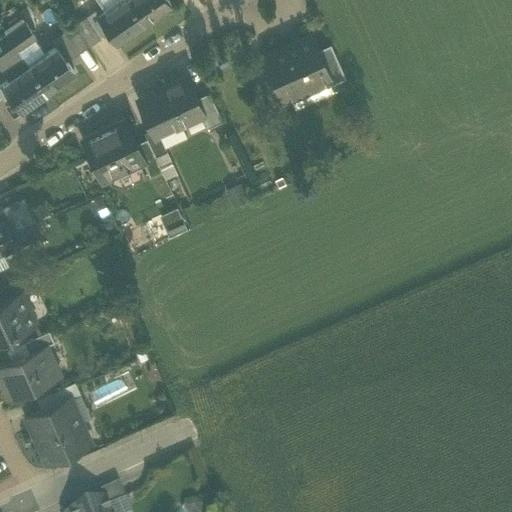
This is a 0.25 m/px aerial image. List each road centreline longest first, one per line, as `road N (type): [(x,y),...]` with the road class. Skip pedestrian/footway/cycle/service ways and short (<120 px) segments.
road 1 (residential): [(236,0),(0,166)]
road 2 (residential): [(24,502),(188,427)]
